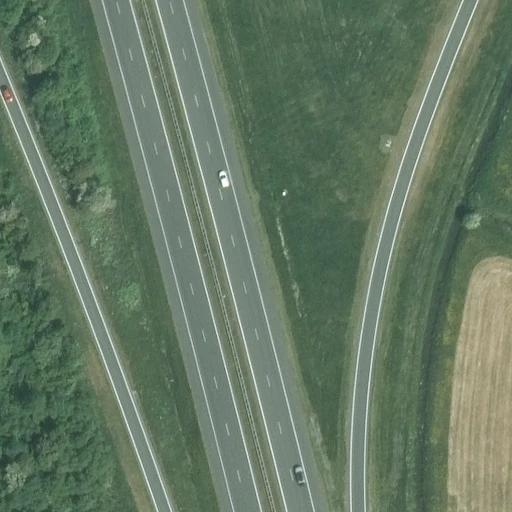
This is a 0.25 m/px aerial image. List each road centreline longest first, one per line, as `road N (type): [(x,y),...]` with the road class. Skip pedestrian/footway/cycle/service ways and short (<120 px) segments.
road 1 (motorway): [(302,511),(170,0)]
road 2 (motorway): [(356,511),(360,392),(384,243),(469,0)]
road 3 (motorway): [(117,0),(247,511)]
road 4 (motorway): [(0,76),(164,511)]
